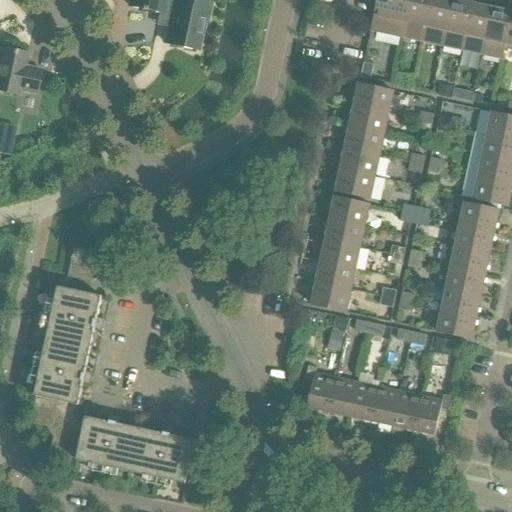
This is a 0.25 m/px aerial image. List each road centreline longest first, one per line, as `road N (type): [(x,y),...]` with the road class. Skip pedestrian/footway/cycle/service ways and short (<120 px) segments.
road 1 (residential): [(373,473),(267,451),(146,183)]
road 2 (residential): [(284,0),(257,109),(217,144),(146,183)]
road 3 (residential): [(137,168),(103,87),(49,0)]
road 4 (residential): [(473,494),(511,316)]
road 5 (residential): [(0,219),(137,168)]
